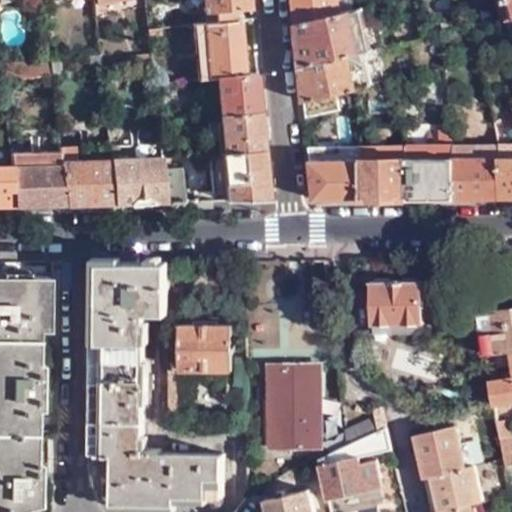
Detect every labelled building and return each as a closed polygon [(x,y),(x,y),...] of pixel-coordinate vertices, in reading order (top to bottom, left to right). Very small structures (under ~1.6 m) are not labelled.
[(248,4),(247,0),(200,0),(203,25),(234,19),(233,12),(239,10),(239,5),(248,4)] [(338,0),(291,0),(293,18),(340,8),(338,0)] [(340,8),(293,18),(298,60),(370,45),(362,4),(340,8)] [(234,19),(203,25),(191,28),(196,75),(199,75),(243,70),(238,18),(234,19)] [(408,27),(410,38),(419,36),(419,26),(408,27)] [(335,90),(354,86),(366,84),(360,56),(372,54),(370,45),(298,60),(302,96),(335,90)] [(99,67),(97,52),(88,53),(88,69),(99,67)] [(127,55),(128,63),(149,60),(147,52),(127,55)] [(0,75),(1,81),(41,75),(51,74),(51,73),(50,62),(49,58),(49,57),(0,64),(0,75)] [(58,58),(49,58),(50,62),(51,73),(51,74),(60,73),(58,58)] [(259,107),(254,68),(243,70),(199,75),(203,113),(259,107)] [(51,74),(41,75),(44,105),(54,104),(51,74)] [(302,96),(303,113),(337,107),(335,90),(302,96)] [(263,147),(259,107),(203,113),(206,152),(263,147)] [(407,197),(455,196),(452,143),(451,129),(439,129),(439,144),(412,143),(412,138),(405,138),(406,144),(407,197)] [(158,142),(108,144),(114,203),(165,201),(161,166),(159,155),(158,142)] [(312,197),(358,197),(356,143),(307,143),(312,197)] [(358,197),(407,197),(406,144),(356,143),(358,197)] [(455,196),(500,197),(501,157),(477,157),(477,143),(452,143),(455,196)] [(477,157),(501,157),(501,143),(477,143),(477,157)] [(500,197),(511,196),(511,157),(506,157),(505,143),(501,143),(501,157),(500,197)] [(114,203),(108,144),(58,145),(59,150),(65,205),(114,203)] [(267,198),(263,147),(206,152),(210,199),(267,198)] [(0,205),(13,206),(8,151),(0,150),(0,205)] [(59,150),(8,151),(13,206),(65,205),(59,150)] [(165,201),(183,200),(181,165),(161,166),(165,201)] [(464,255),(448,255),(450,271),(466,268),(464,255)] [(143,314),(166,314),(165,259),(99,259),(99,451),(115,451),(115,500),(179,500),(179,493),(226,492),(225,451),(163,450),(162,446),(143,446),(143,387),(151,386),(151,374),(143,374),(143,314)] [(0,511),(30,504),(30,484),(39,483),(40,462),(35,462),(35,409),(39,409),(39,362),(34,362),(35,329),(46,328),(45,275),(25,275),(25,267),(0,266),(0,511)] [(371,279),(371,322),(423,322),(423,315),(445,316),(444,281),(422,280),(422,279),(371,279)] [(453,315),(453,280),(444,281),(445,316),(453,315)] [(511,305),(479,311),(487,350),(494,350),(511,346),(511,305)] [(166,376),(179,375),(179,367),(228,367),(228,322),(176,321),(176,346),(166,346),(166,376)] [(499,378),(493,380),(497,401),(511,397),(511,346),(494,350),(499,378)] [(317,362),(266,362),(268,443),(320,442),(317,362)] [(167,399),(179,399),(179,375),(166,376),(167,399)] [(179,414),(179,399),(167,399),(167,413),(179,414)] [(380,431),(323,459),(331,497),(369,490),(363,456),(395,448),(385,404),(374,406),(380,431)] [(511,441),(507,416),(500,418),(508,464),(511,462),(511,441)] [(430,460),(441,508),(471,501),(479,500),(484,498),(476,463),(469,465),(463,440),(459,422),(430,428),(433,441),(418,444),(422,461),(430,460)] [(415,431),(418,444),(433,441),(430,428),(415,431)] [(469,465),(476,463),(470,439),(463,440),(469,465)] [(271,511),(317,511),(313,489),(268,498),(271,511)] [(481,511),(479,500),(471,501),(473,511),(481,511)] [(473,511),(471,501),(441,508),(442,511),(473,511)]
